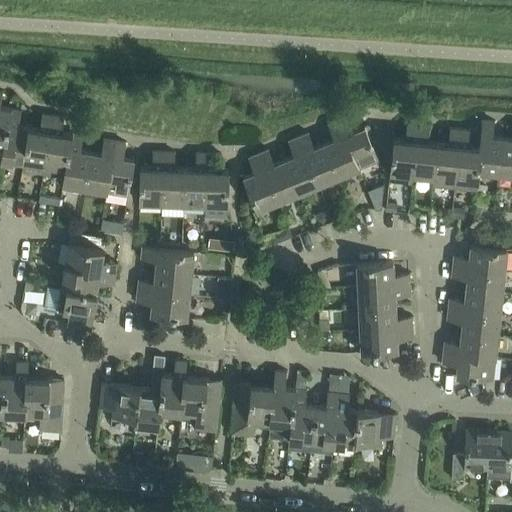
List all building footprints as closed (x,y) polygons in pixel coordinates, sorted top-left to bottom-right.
[(0,90),(0,151),(1,151),(2,152),(9,108),(0,106),(0,103),(2,91),(0,90)] [(2,152),(1,151),(0,159),(22,163),(28,127),(18,125),(21,110),(9,108),(2,152)] [(28,127),(22,163),(21,171),(42,174),(44,166),(52,115),(42,114),(40,129),(28,127)] [(52,115),(44,166),(42,174),(63,178),(64,170),(65,170),(71,134),(61,132),(63,117),(52,115)] [(339,121),(357,168),(379,160),(365,126),(354,131),(349,117),(339,121)] [(325,143),(338,177),(357,168),(339,121),(329,125),(335,139),(325,143)] [(478,183),(480,172),(501,175),(504,138),(492,137),(493,122),(482,121),(479,146),(481,147),(478,173),(479,173),(478,183)] [(394,137),(389,182),(412,184),(413,176),(418,125),(407,123),(405,139),(394,137)] [(418,125),(413,176),(433,178),(434,179),(438,142),(427,141),(428,126),(418,125)] [(434,179),(433,178),(432,187),(455,189),(456,180),(461,129),(450,128),(448,143),(438,142),(434,179)] [(456,180),(455,189),(477,191),(478,183),(479,173),(478,173),(481,147),(479,146),(470,145),(471,130),(461,129),(456,180)] [(299,137),(318,185),(338,177),(325,143),(315,147),(309,133),(299,137)] [(64,170),(63,178),(62,185),(84,189),(91,152),(80,151),(82,136),(71,134),(65,170),(64,170)] [(285,160),(298,193),(318,185),(299,137),(289,141),(295,155),(285,160)] [(511,139),(504,138),(501,175),(511,175),(511,139)] [(91,152),(84,189),(106,192),(114,141),(104,139),(101,154),(91,152)] [(114,141),(106,192),(128,196),(134,159),(123,157),(125,143),(114,141)] [(259,154),(278,201),(298,193),(285,160),(275,164),(269,150),(259,154)] [(141,167),(140,203),(162,204),(164,152),(153,152),(152,167),(141,167)] [(164,152),(162,204),(184,205),(185,168),(174,168),(175,152),(164,152)] [(185,168),(184,205),(184,212),(203,212),(203,214),(205,214),(207,153),(196,153),(195,168),(185,168)] [(207,153),(205,214),(227,215),(229,169),(217,169),(218,154),(207,153)] [(244,176),(258,210),(278,201),(259,154),(249,158),(255,172),(244,176)] [(40,194),(39,201),(59,205),(60,198),(40,194)] [(386,211),(396,212),(397,204),(387,203),(386,211)] [(453,206),(451,218),(452,218),(460,219),(463,219),(465,207),(453,206)] [(113,221),(112,230),(122,232),(124,223),(113,221)] [(288,226),(279,230),(284,240),(291,237),(292,237),(288,226)] [(223,238),(222,250),(226,251),(233,250),(234,239),(223,238)] [(69,243),(65,265),(116,273),(118,263),(102,260),(104,249),(69,243)] [(455,255),(454,264),(505,271),(507,249),(471,245),(470,257),(455,255)] [(157,259),(156,269),(192,272),(194,251),(143,246),(142,257),(157,259)] [(357,264),(359,286),(410,284),(409,273),(394,274),(393,262),(357,264)] [(468,278),(467,287),(502,291),(505,271),(454,264),(452,276),(468,278)] [(65,265),(62,287),(97,292),(99,281),(114,284),(116,273),(65,265)] [(140,279),(138,290),(190,293),(192,272),(156,269),(155,281),(140,279)] [(359,286),(360,308),(396,307),(395,295),(410,294),(410,284),(359,286)] [(70,313),(68,323),(67,326),(91,330),(97,292),(62,287),(58,311),(70,313)] [(217,287),(216,297),(230,298),(231,288),(217,287)] [(450,298),(449,309),(500,314),(502,291),(467,287),(465,299),(450,298)] [(153,302),(151,314),(187,317),(190,293),(138,290),(137,300),(153,302)] [(28,302),(26,312),(35,314),(37,304),(28,302)] [(360,308),(361,329),(412,328),(412,316),(396,317),(396,307),(360,308)] [(463,321),(462,332),(498,335),(500,314),(449,309),(448,319),(463,321)] [(329,319),(319,319),(320,329),(320,330),(329,329),(329,319)] [(362,352),(370,351),(398,350),(397,338),(413,338),(412,328),(361,329),(362,352)] [(445,341),(444,351),(496,357),(498,335),(462,332),(461,342),(445,341)] [(458,364),(457,375),(493,379),(496,357),(444,351),(443,362),(458,364)] [(140,386),(136,422),(158,424),(159,424),(160,415),(158,415),(163,374),(165,358),(165,356),(153,354),(153,357),(153,358),(152,373),(151,380),(150,387),(140,386)] [(158,415),(160,415),(180,417),(185,376),(186,360),(175,359),(174,375),(163,374),(158,415)] [(4,412),(2,412),(2,418),(25,419),(27,378),(28,361),(17,361),(16,377),(6,377),(4,412)] [(274,386),(270,427),(269,437),(289,438),(290,438),(296,388),(284,387),(286,371),(275,370),(274,386)] [(289,438),(288,447),(290,448),(311,450),(312,441),(316,405),(304,404),(306,389),(307,371),(297,370),(296,388),(290,438),(289,438)] [(329,376),(328,390),(339,391),(341,375),(341,374),(330,372),(329,376)] [(185,376),(180,417),(196,419),(195,428),(216,430),(221,380),(185,376)] [(27,378),(25,419),(40,420),(39,429),(61,431),(64,380),(27,378)] [(236,404),(232,433),(253,435),(254,425),(270,427),(274,386),(238,382),(236,404)] [(103,383),(100,406),(113,407),(112,419),(136,422),(140,386),(103,383)] [(312,441),(311,450),(332,452),(333,443),(339,391),(328,390),(326,407),(316,405),(312,441)] [(339,391),(333,443),(334,443),(351,445),(355,446),(359,412),(359,410),(351,409),(347,408),(349,392),(339,391)] [(359,410),(355,446),(380,448),(381,436),(394,437),(397,414),(384,412),(359,410)] [(464,469),(488,470),(490,430),(466,429),(464,454),(453,453),(452,478),(463,479),(464,469)] [(511,431),(490,430),(488,470),(510,471),(510,481),(511,481),(511,455),(511,456),(511,437),(511,431)] [(2,435),(2,445),(8,445),(8,451),(13,451),(23,451),(23,442),(23,439),(9,439),(9,435),(2,435)] [(133,452),(132,464),(146,465),(147,453),(133,452)] [(177,452),(176,468),(190,470),(192,453),(177,452)] [(163,454),(162,467),(175,468),(176,455),(163,454)]
